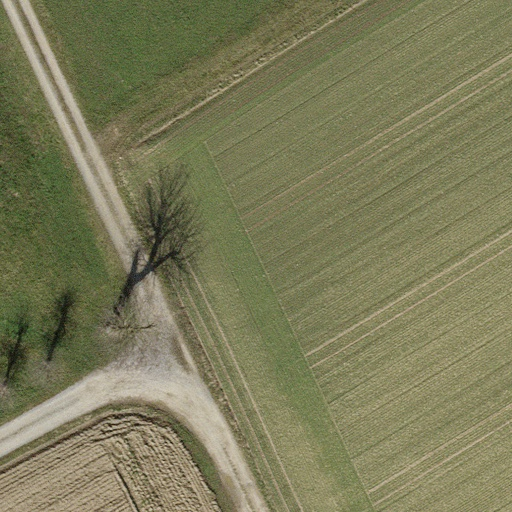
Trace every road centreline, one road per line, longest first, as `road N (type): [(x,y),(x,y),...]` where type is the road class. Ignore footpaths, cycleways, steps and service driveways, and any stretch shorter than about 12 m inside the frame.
road 1 (track): [(173,352),(19,0)]
road 2 (track): [(0,450),(173,352)]
road 3 (track): [(246,511),(173,352)]
